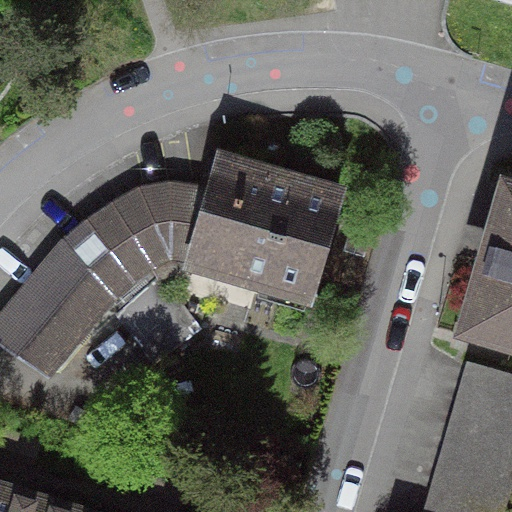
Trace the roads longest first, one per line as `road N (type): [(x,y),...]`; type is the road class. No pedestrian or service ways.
road 1 (residential): [(453,84),(345,61),(240,66),(114,108),(43,151),(0,189)]
road 2 (residential): [(331,511),(453,84)]
